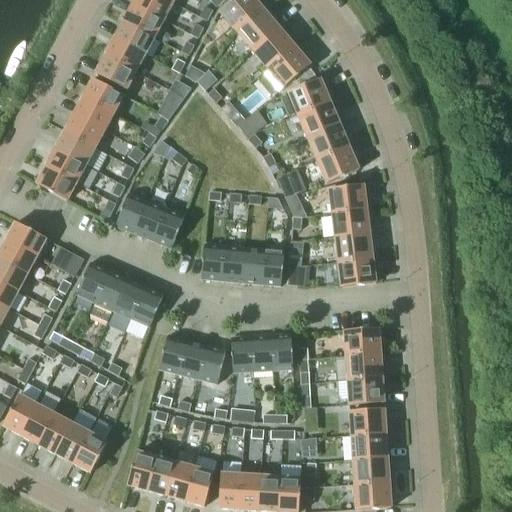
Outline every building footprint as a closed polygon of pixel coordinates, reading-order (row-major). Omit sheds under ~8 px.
[(173,4),(165,0),(135,0),(132,5),(163,21),(173,4)] [(212,0),(211,2),(216,8),(225,0),(224,0),(212,0)] [(235,0),(220,13),(236,32),(262,10),(254,0),(235,0)] [(132,5),(123,22),(154,39),(163,21),(132,5)] [(212,11),(205,8),(199,18),(206,22),(212,11)] [(252,51),(278,28),(262,10),(236,32),(252,51)] [(123,22),(114,40),(145,56),(154,39),(123,22)] [(195,25),(190,36),(197,39),(203,29),(195,25)] [(252,51),(267,70),(268,70),(294,47),(278,28),(252,51)] [(135,74),(145,56),(114,40),(104,57),(135,74)] [(186,43),(180,53),(188,57),(193,46),(186,43)] [(277,94),(310,66),(294,47),(268,70),(267,70),(261,75),(277,94)] [(126,91),(135,74),(104,57),(95,75),(126,91)] [(177,60),(171,71),(178,74),(184,64),(177,60)] [(196,84),(197,83),(205,74),(191,67),(185,77),(196,84)] [(205,74),(197,83),(205,92),(217,81),(208,71),(205,74)] [(92,80),(83,98),(114,114),(123,97),(92,80)] [(297,116),(330,103),(320,80),(280,97),(290,120),(297,116)] [(184,86),(177,95),(183,100),(190,91),(184,86)] [(215,104),(222,99),(214,90),(208,95),(215,104)] [(176,110),(183,100),(177,95),(170,92),(158,115),(161,117),(168,122),(176,110)] [(104,132),(114,114),(83,98),(73,115),(104,132)] [(297,116),(307,139),(339,126),(330,103),(297,116)] [(228,119),(235,113),(227,104),(220,110),(228,119)] [(95,149),(104,132),(73,115),(64,133),(95,149)] [(168,122),(161,117),(154,127),(161,132),(168,122)] [(247,140),(259,131),(250,118),(238,126),(247,140)] [(349,148),(339,126),(307,139),(317,162),(349,148)] [(64,133),(54,150),(85,167),(95,149),(64,133)] [(156,139),(149,134),(142,144),(148,148),(156,139)] [(256,149),(262,144),(254,135),(248,141),(256,149)] [(168,147),(161,142),(152,154),(156,156),(164,159),(168,147)] [(144,155),(135,148),(127,157),(137,164),(144,155)] [(359,171),(349,148),(317,162),(326,185),(359,171)] [(76,184),(85,167),(54,150),(45,168),(76,184)] [(172,161),(181,168),(186,162),(177,154),(172,161)] [(269,169),(276,165),(271,155),(263,158),(269,169)] [(133,170),(126,166),(120,177),(128,180),(133,170)] [(192,166),(187,172),(196,180),(201,173),(192,166)] [(36,185),(67,202),(76,184),(45,168),(36,185)] [(294,196),(286,175),(277,179),(285,200),(294,196)] [(124,187),(117,184),(111,194),(119,198),(124,187)] [(328,190),(332,215),(366,211),(363,186),(328,190)] [(208,202),(220,203),(221,194),(209,193),(208,202)] [(115,228),(134,235),(147,202),(128,195),(115,228)] [(229,195),(228,203),(240,204),(241,196),(229,195)] [(249,197),(248,205),(260,206),(261,198),(249,197)] [(285,201),(291,214),(299,210),(293,198),(285,201)] [(278,200),(269,199),(268,209),(282,210),(278,200)] [(115,205),(108,201),(102,212),(110,216),(115,205)] [(147,202),(134,235),(152,242),(165,210),(147,202)] [(165,210),(152,242),(171,250),(171,249),(184,217),(165,210)] [(366,211),(332,215),(335,239),(369,235),(366,211)] [(292,230),(301,231),(302,219),(293,219),(292,230)] [(46,240),(15,224),(6,241),(37,258),(46,240)] [(335,239),(338,264),(373,260),(369,235),(335,239)] [(37,258),(6,241),(0,251),(0,260),(27,275),(37,258)] [(290,255),(298,256),(299,244),(291,243),(290,255)] [(201,280),(221,282),(224,247),(204,245),(203,260),(201,280)] [(224,247),(221,282),(241,284),(244,249),(224,247)] [(261,286),(264,251),(244,249),(241,284),(261,286)] [(261,286),(280,288),(284,253),(264,251),(261,286)] [(66,274),(74,278),(80,267),(83,260),(72,254),(62,272),(66,274)] [(27,275),(0,260),(0,283),(18,293),(27,275)] [(376,284),(373,260),(338,264),(341,289),(376,284)] [(76,296),(94,304),(109,272),(90,264),(76,296)] [(287,286),(299,288),(301,268),(289,266),(287,286)] [(127,280),(109,272),(94,304),(113,312),(127,280)] [(113,312),(131,320),(145,288),(127,280),(113,312)] [(70,285),(63,281),(57,292),(64,296),(70,285)] [(18,293),(0,283),(0,305),(8,310),(18,293)] [(163,296),(145,288),(131,320),(149,328),(163,296)] [(61,302),(53,298),(48,309),(55,313),(61,302)] [(0,326),(8,310),(0,305),(0,326)] [(52,320),(44,315),(38,326),(46,330),(52,320)] [(46,330),(38,326),(33,337),(40,340),(46,330)] [(380,355),(379,330),(344,332),(345,357),(380,355)] [(273,372),(293,371),(291,336),(271,337),(273,372)] [(178,376),(187,342),(167,337),(159,371),(178,376)] [(271,337),(251,338),(253,373),(273,372),(271,337)] [(69,351),(73,344),(63,338),(59,345),(69,351)] [(233,374),(253,373),(251,338),(231,339),(231,353),(233,374)] [(206,347),(187,342),(178,376),(197,381),(206,347)] [(84,349),(73,344),(69,351),(80,357),(84,349)] [(42,355),(52,360),(56,353),(45,347),(42,355)] [(217,386),(226,352),(206,347),(197,381),(217,386)] [(299,349),(300,361),(308,361),(307,349),(299,349)] [(101,368),(104,360),(94,355),(90,362),(101,368)] [(347,382),(382,379),(380,355),(345,357),(347,382)] [(59,364),(70,370),(74,363),(63,357),(59,364)] [(28,360),(23,370),(30,374),(36,364),(28,360)] [(118,377),(122,370),(111,364),(108,371),(118,377)] [(91,372),(80,366),(76,373),(87,379),(91,372)] [(24,385),(30,374),(23,370),(17,381),(24,385)] [(300,374),(301,386),(309,385),(308,373),(300,374)] [(94,383),(105,388),(108,381),(98,375),(94,383)] [(382,379),(347,382),(349,407),(384,404),(382,379)] [(2,396),(10,400),(16,389),(8,385),(2,396)] [(117,399),(122,388),(115,385),(109,396),(117,399)] [(37,406),(19,396),(2,427),(20,437),(37,406)] [(158,405),(170,408),(172,400),(160,397),(158,405)] [(310,397),(302,398),(302,410),(310,409),(310,397)] [(179,402),(177,410),(189,413),(191,405),(179,402)] [(20,437),(38,446),(54,415),(37,406),(20,437)] [(310,409),(302,410),(303,422),(311,421),(310,409)] [(77,420),(91,428),(96,418),(82,410),(77,420)] [(215,410),(214,418),(225,420),(227,412),(215,410)] [(384,410),(349,413),(351,437),(386,435),(384,410)] [(240,422),(241,412),(232,411),(230,421),(240,422)] [(168,416),(156,413),(154,420),(165,424),(168,416)] [(55,456),(72,425),(54,415),(38,446),(55,456)] [(263,424),(275,424),(275,416),(263,416),(263,424)] [(287,417),(275,416),(275,424),(286,425),(287,417)] [(187,421),(175,418),(173,426),(185,429),(187,421)] [(204,433),(205,425),(194,423),(192,431),(204,433)] [(72,425),(55,456),(73,465),(89,434),(72,425)] [(213,426),(211,434),(223,436),(225,428),(213,426)] [(244,431),(232,429),(231,437),(243,439),(244,431)] [(263,432),(251,431),(250,439),(262,440),(263,432)] [(282,433),(270,432),(270,440),(282,441),(282,433)] [(294,441),(294,433),(282,433),(282,441),(294,441)] [(89,434),(73,465),(90,474),(107,443),(89,434)] [(351,437),(352,462),(387,460),(386,435),(351,437)] [(309,441),(300,442),(301,453),(309,453),(309,441)] [(136,453),(127,487),(146,492),(156,458),(136,453)] [(165,497),(175,463),(156,458),(146,492),(165,497)] [(389,484),(387,460),(352,462),(354,487),(389,484)] [(194,469),(175,463),(165,497),(185,503),(194,469)] [(316,465),(308,464),(307,476),(315,477),(316,465)] [(213,474),(194,469),(185,503),(204,508),(213,474)] [(220,475),(218,510),(238,511),(240,476),(220,475)] [(240,476),(238,511),(255,511),(258,511),(260,477),(240,476)] [(260,477),(258,511),(278,511),(280,478),(260,477)] [(298,511),(300,480),(280,478),(278,511),(298,511)] [(354,487),(356,511),(391,509),(389,484),(354,487)] [(306,488),(305,501),(313,501),(314,489),(306,488)]
